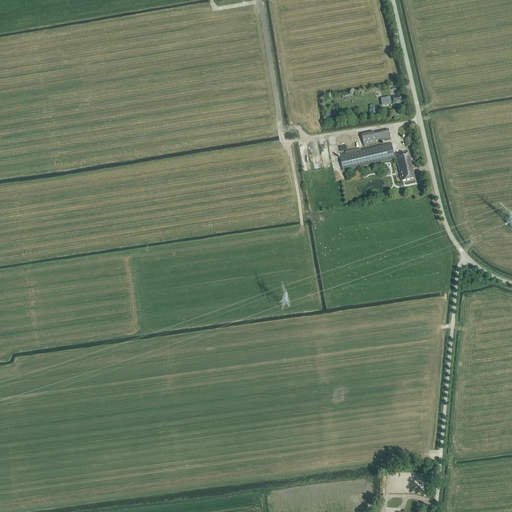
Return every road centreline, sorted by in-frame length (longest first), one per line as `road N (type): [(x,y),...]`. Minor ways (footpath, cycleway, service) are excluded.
road 1 (unclassified): [(511,283),(473,263),(445,224),(392,0)]
road 2 (track): [(260,0),(282,142),(330,134)]
